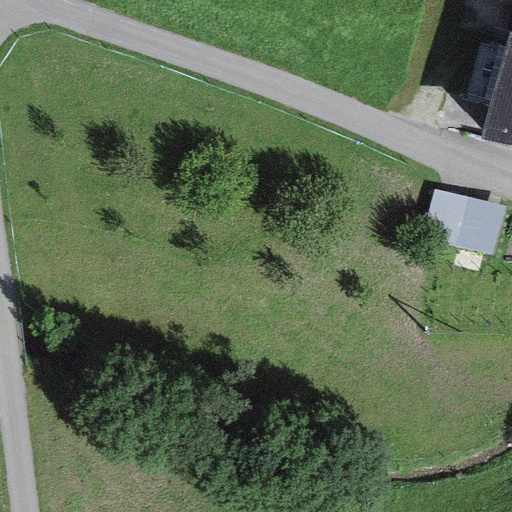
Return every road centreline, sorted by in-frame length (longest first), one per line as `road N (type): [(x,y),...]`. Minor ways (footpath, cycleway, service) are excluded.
road 1 (unclassified): [(0,10),(291,96),(423,161),(511,185)]
road 2 (unclassified): [(14,511),(0,389)]
